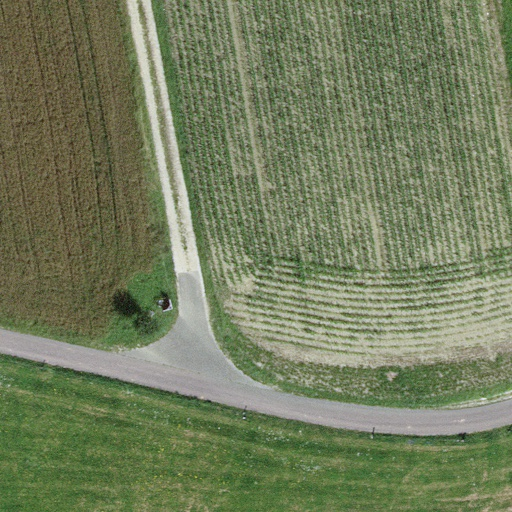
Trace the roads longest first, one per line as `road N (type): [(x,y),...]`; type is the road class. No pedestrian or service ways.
road 1 (unclassified): [(0,340),(359,417),(475,419),(511,409)]
road 2 (track): [(139,0),(208,386)]
